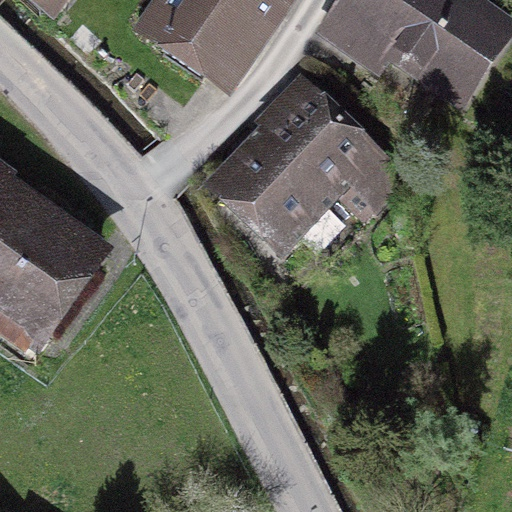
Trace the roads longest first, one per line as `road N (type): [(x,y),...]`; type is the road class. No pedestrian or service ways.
road 1 (unclassified): [(0,60),(69,120),(126,197),(196,302),(311,511)]
road 2 (residential): [(188,157),(310,0)]
